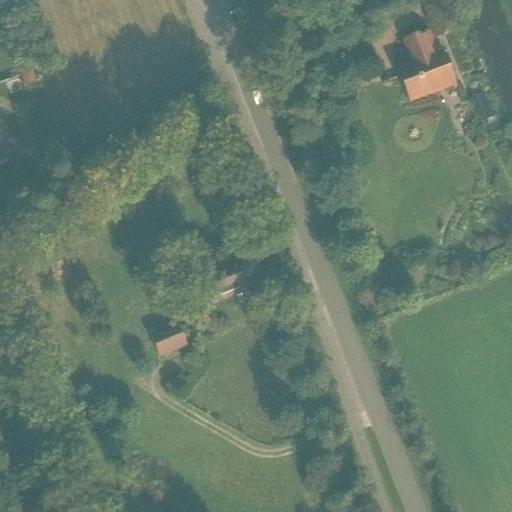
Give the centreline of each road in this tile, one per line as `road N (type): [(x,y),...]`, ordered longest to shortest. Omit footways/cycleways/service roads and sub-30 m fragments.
road 1 (tertiary): [(414,511),(213,0)]
road 2 (track): [(377,418),(264,455),(166,406),(158,390)]
road 3 (track): [(233,53),(41,165)]
